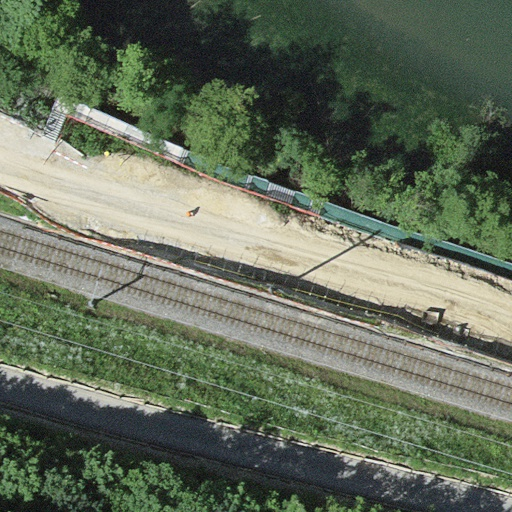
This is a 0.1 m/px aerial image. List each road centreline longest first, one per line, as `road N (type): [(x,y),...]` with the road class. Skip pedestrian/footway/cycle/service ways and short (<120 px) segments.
road 1 (track): [(0,145),(70,157),(511,287)]
road 2 (track): [(0,392),(483,511)]
